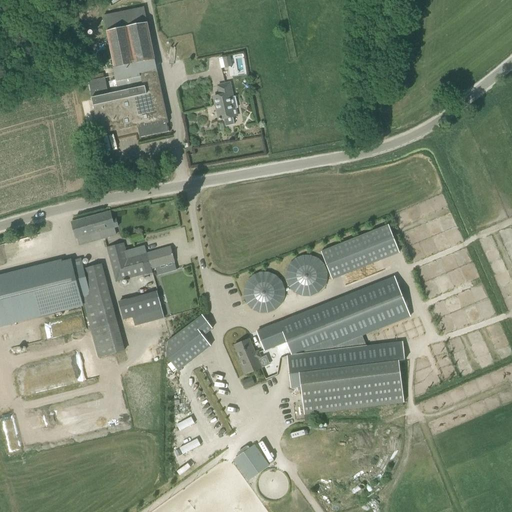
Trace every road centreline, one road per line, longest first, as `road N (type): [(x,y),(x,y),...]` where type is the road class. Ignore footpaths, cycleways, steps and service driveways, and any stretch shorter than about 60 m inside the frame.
road 1 (unclassified): [(186,184),(398,143),(511,62)]
road 2 (unclassified): [(0,227),(186,184)]
road 3 (unclassified): [(186,184),(148,0)]
